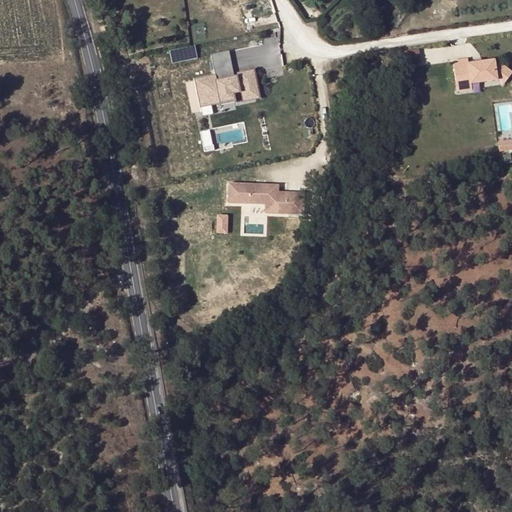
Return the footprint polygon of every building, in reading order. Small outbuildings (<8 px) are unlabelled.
[(404,63),(419,62),(419,50),(403,51),(404,63)] [(233,77),(229,57),(212,60),(215,76),(227,74),(228,78),(233,77)] [(504,84),(511,73),(511,72),(503,66),(495,67),(494,61),(481,63),(475,64),(468,65),(468,60),(453,62),(455,79),(463,78),(462,76),(470,75),(471,84),(499,80),(504,84)] [(227,74),(215,76),(196,80),(201,106),(218,103),(218,106),(232,103),(231,95),(240,93),(242,102),(259,98),(254,70),(235,74),(236,76),(233,77),(228,78),(227,74)] [(463,78),(455,79),(457,92),(472,89),(471,84),(470,75),(462,76),(463,78)] [(511,150),(511,141),(498,143),(499,152),(511,150)] [(229,184),(228,203),(265,205),(278,205),(278,201),(288,201),(287,214),(303,215),(304,194),(278,193),(278,186),(229,184)] [(287,214),(288,201),(278,201),(278,205),(265,205),(265,214),(287,214)] [(228,233),(229,217),(219,217),(218,233),(228,233)]
